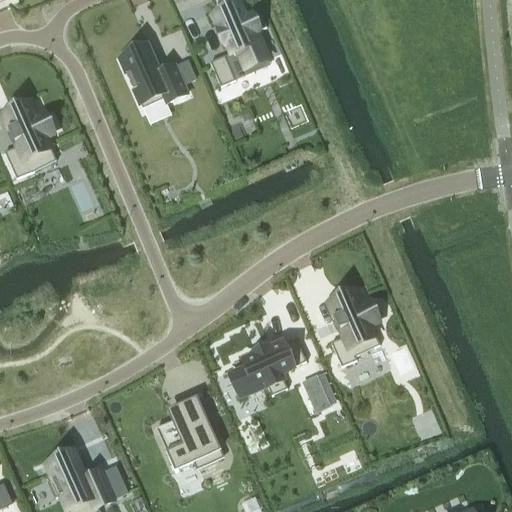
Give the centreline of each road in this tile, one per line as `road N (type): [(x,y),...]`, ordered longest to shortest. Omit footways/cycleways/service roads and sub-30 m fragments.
road 1 (residential): [(511,174),(426,191),(334,228),(293,249),(190,328)]
road 2 (residential): [(190,328),(77,72),(50,38)]
road 3 (residential): [(190,328),(97,389),(0,426)]
